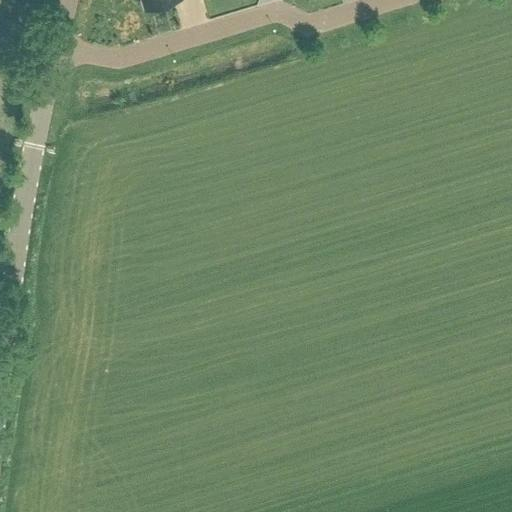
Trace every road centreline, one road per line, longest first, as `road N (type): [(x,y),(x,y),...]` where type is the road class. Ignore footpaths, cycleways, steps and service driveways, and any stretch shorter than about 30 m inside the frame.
road 1 (residential): [(58,46),(113,61),(279,9),(317,27),(401,0)]
road 2 (tertiary): [(0,384),(58,46)]
